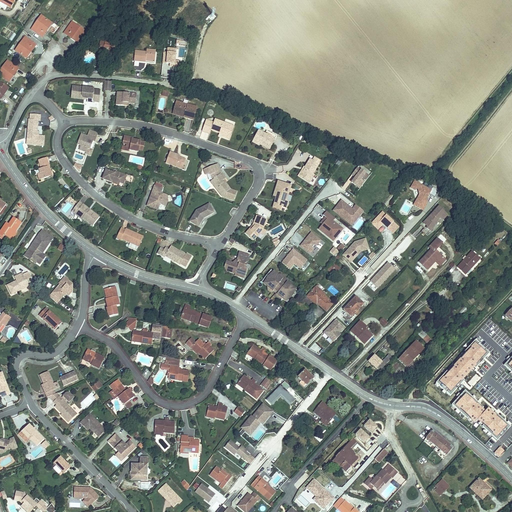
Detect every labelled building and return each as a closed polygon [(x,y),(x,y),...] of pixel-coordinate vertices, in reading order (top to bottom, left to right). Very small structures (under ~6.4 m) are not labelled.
[(11,8),(15,0),(0,0),(0,6),(5,10),(7,6),(11,8)] [(42,37),(52,24),(41,16),(32,29),(42,37)] [(64,33),(78,42),(85,32),(72,22),(64,33)] [(26,58),(36,45),(25,37),(16,51),(26,58)] [(104,50),(103,53),(109,54),(108,58),(115,59),(117,50),(115,50),(116,43),(111,42),(111,44),(105,43),(105,42),(100,41),(99,49),(104,50)] [(87,45),(81,53),(86,56),(89,52),(90,52),(92,47),(87,45)] [(155,60),(156,51),(146,50),(146,52),(135,51),(134,61),(154,63),(154,60),(155,60)] [(0,75),(9,82),(18,68),(8,60),(0,71),(0,75)] [(9,88),(0,81),(0,99),(9,88)] [(73,86),(72,94),(82,96),(84,98),(88,99),(92,99),(92,101),(99,102),(100,90),(94,89),(94,88),(73,86)] [(136,94),(117,92),(116,105),(124,106),(124,103),(128,103),(135,104),(136,94)] [(176,102),(173,112),(182,114),(183,113),(185,114),(184,117),(193,120),(197,108),(176,102)] [(40,121),(40,116),(30,115),(30,120),(29,120),(26,144),(44,146),(45,136),(39,136),(39,132),(37,132),(38,121),(40,121)] [(211,130),(219,133),(230,137),(234,126),(215,120),(214,123),(206,120),(202,131),(210,134),(211,130)] [(276,136),(266,131),(264,135),(258,132),(252,143),(259,146),(260,144),(260,143),(264,145),(263,146),(269,149),(276,136)] [(96,138),(89,135),(88,137),(87,137),(81,134),(77,144),(81,146),(79,150),(86,152),(85,154),(90,156),(93,150),(89,149),(92,141),(94,142),(96,138)] [(143,150),(145,142),(137,141),(137,140),(135,140),(135,142),(133,141),(133,139),(133,138),(124,136),(122,143),(126,144),(126,147),(130,148),(129,150),(138,152),(139,150),(143,150)] [(186,160),(179,157),(176,156),(177,155),(169,152),(165,163),(182,169),(186,160)] [(321,161),(314,157),(312,161),(310,159),(305,167),(305,168),(299,177),(309,183),(314,175),(312,175),(321,161)] [(39,180),(50,176),(47,167),(49,166),(47,158),(38,160),(41,169),(34,171),(35,175),(37,174),(39,180)] [(209,173),(210,175),(214,173),(215,178),(212,180),(210,182),(221,196),(233,200),(237,192),(230,189),(225,183),(224,181),(223,182),(222,181),(224,179),(220,173),(219,171),(220,171),(218,164),(204,170),(206,175),(209,173)] [(357,168),(352,175),(355,177),(361,171),(357,168)] [(102,179),(111,182),(112,180),(120,183),(123,184),(127,175),(115,171),(115,173),(106,170),(102,179)] [(369,176),(361,170),(361,171),(355,177),(352,182),(356,185),(358,182),(362,185),(369,176)] [(414,181),(411,188),(415,190),(416,188),(418,189),(419,195),(414,205),(423,211),(427,203),(425,202),(427,198),(429,194),(435,197),(438,191),(433,187),(431,191),(414,181)] [(278,199),(276,205),(287,208),(289,202),(286,201),(291,186),(278,182),(273,196),(276,197),(278,199)] [(149,200),(147,206),(158,210),(160,204),(166,206),(168,201),(167,196),(161,193),(162,189),(154,186),(153,191),(154,195),(152,199),(149,200)] [(276,197),(273,208),(280,210),(281,206),(276,205),(278,199),(276,197)] [(333,211),(341,217),(342,216),(349,222),(353,217),(356,219),(363,211),(356,205),(352,209),(342,201),(333,211)] [(99,217),(79,202),(72,211),(75,214),(76,213),(83,218),(93,226),(99,217)] [(209,204),(196,211),(190,222),(198,227),(202,219),(203,217),(204,217),(214,213),(209,204)] [(443,209),(442,208),(439,207),(423,223),(427,227),(426,228),(431,231),(439,219),(441,217),(443,219),(448,215),(442,210),(443,209)] [(323,215),(325,217),(327,219),(322,225),(319,229),(333,241),(343,229),(333,221),(335,218),(326,211),(323,215)] [(399,227),(383,213),(382,212),(372,223),(378,229),(382,226),(381,225),(382,223),(383,224),(393,234),(399,227)] [(253,240),(260,233),(263,229),(267,221),(256,216),(253,225),(255,226),(253,228),(252,227),(246,234),(253,240)] [(352,225),(356,219),(353,217),(349,222),(342,216),(341,217),(352,225)] [(0,232),(0,238),(2,240),(4,236),(11,241),(17,232),(16,231),(21,223),(13,218),(8,225),(6,223),(0,232)] [(143,237),(138,234),(137,236),(135,234),(135,233),(126,229),(125,230),(121,228),(116,238),(121,240),(121,239),(139,247),(143,237)] [(349,229),(340,239),(347,245),(355,235),(349,229)] [(25,254),(37,262),(43,253),(53,238),(42,230),(31,246),(36,249),(35,252),(32,252),(29,250),(25,254)] [(321,241),(311,233),(300,246),(310,254),(321,241)] [(343,255),(350,261),(354,256),(355,257),(360,252),(369,249),(365,239),(355,242),(343,255)] [(419,263),(427,270),(436,261),(441,265),(446,260),(435,251),(442,243),(437,239),(429,247),(432,249),(419,263)] [(58,249),(63,252),(66,247),(61,244),(58,249)] [(186,267),(192,257),(186,254),(186,255),(180,251),(179,253),(174,249),(174,248),(171,246),(169,250),(165,248),(164,250),(162,253),(165,255),(165,256),(180,265),(181,264),(186,267)] [(333,247),(329,252),(334,255),(338,250),(333,247)] [(294,264),(297,266),(299,264),(302,267),(307,261),(301,256),(300,256),(298,255),(299,254),(293,249),(282,263),(290,269),(294,264)] [(465,274),(480,259),(472,251),(458,267),(465,274)] [(239,252),(237,259),(235,264),(226,261),(224,267),(227,268),(226,271),(235,274),(235,275),(238,276),(239,273),(245,275),(247,269),(245,269),(249,255),(239,252)] [(37,262),(40,264),(46,256),(43,253),(37,262)] [(24,256),(36,264),(37,262),(25,254),(24,256)] [(334,262),(327,269),(333,276),(340,268),(334,262)] [(378,288),(395,270),(389,264),(384,269),(383,268),(371,281),(378,288)] [(284,285),(280,282),(283,279),(277,275),(271,270),(261,282),(268,287),(273,291),(275,288),(279,291),(277,294),(282,298),(288,303),(298,292),(292,286),(286,282),(284,285)] [(7,285),(12,295),(29,286),(26,280),(30,278),(27,272),(23,274),(22,273),(18,275),(14,277),(16,281),(17,282),(15,283),(14,282),(7,285)] [(291,283),(281,274),(277,275),(283,279),(280,282),(284,285),(286,282),(292,286),(291,283)] [(49,296),(57,303),(64,295),(64,294),(65,293),(66,293),(69,296),(72,292),(72,289),(69,287),(72,283),(65,277),(59,284),(60,284),(49,296)] [(317,303),(326,312),(333,304),(323,295),(325,293),(316,286),(307,296),(316,305),(317,303)] [(117,305),(112,287),(104,289),(106,299),(104,299),(106,308),(104,308),(106,317),(116,315),(114,306),(117,305)] [(279,291),(275,288),(273,291),(268,287),(268,290),(271,293),(273,291),(276,294),(276,296),(279,299),(282,298),(277,294),(279,291)] [(358,300),(356,297),(344,310),(351,317),(355,313),(357,311),(364,303),(359,298),(358,300)] [(440,306),(436,301),(430,307),(434,311),(440,306)] [(194,307),(186,304),(185,308),(183,307),(180,316),(184,317),(184,319),(189,321),(189,320),(194,321),(193,323),(198,324),(202,314),(192,311),(194,307)] [(50,325),(55,330),(62,323),(46,308),(39,315),(48,324),(49,323),(51,324),(50,325)] [(0,328),(3,325),(5,326),(11,318),(9,316),(4,313),(3,312),(0,316),(0,328)] [(125,323),(128,327),(135,321),(136,318),(133,317),(128,321),(125,323)] [(326,335),(334,342),(341,335),(338,332),(343,327),(335,320),(325,331),(328,333),(326,335)] [(364,344),(372,336),(365,329),(367,328),(360,322),(353,330),(360,337),(358,339),(364,344)] [(172,327),(163,326),(162,337),(171,338),(172,327)] [(142,331),(132,330),(131,338),(141,339),(141,342),(151,343),(152,332),(147,331),(147,328),(143,328),(142,331)] [(351,331),(358,339),(360,337),(353,330),(351,331)] [(417,334),(423,339),(426,335),(421,330),(417,334)] [(423,339),(427,343),(431,339),(426,335),(423,339)] [(205,344),(198,338),(195,342),(194,343),(190,339),(186,344),(190,347),(192,346),(206,358),(214,348),(210,345),(211,343),(208,340),(205,344)] [(436,383),(450,396),(464,381),(463,379),(474,367),(475,369),(489,353),(475,340),(461,355),(463,357),(452,369),(450,367),(436,383)] [(399,359),(407,367),(424,349),(416,341),(399,359)] [(261,350),(253,345),(248,353),(255,358),(254,359),(271,371),(277,362),(264,353),(266,350),(262,348),(261,350)] [(84,351),(80,359),(89,364),(89,365),(88,367),(96,370),(101,360),(84,351)] [(379,371),(392,358),(389,355),(382,362),(375,355),(369,362),(374,366),(376,368),(379,371)] [(163,368),(164,362),(162,362),(161,370),(167,370),(166,378),(168,378),(169,376),(170,368),(163,368)] [(181,364),(167,362),(164,362),(163,368),(170,368),(169,376),(173,376),(173,379),(179,379),(179,377),(184,378),(183,380),(188,381),(190,369),(181,368),(181,364)] [(298,377),(302,380),(306,385),(307,385),(313,378),(305,370),(298,377)] [(60,378),(64,386),(78,380),(74,371),(60,378)] [(0,396),(1,396),(9,393),(2,373),(0,374),(0,396)] [(42,390),(46,400),(48,398),(54,396),(52,392),(50,387),(53,385),(47,374),(39,378),(43,385),(44,389),(42,390)] [(263,390),(254,384),(256,381),(253,379),(251,381),(243,375),(238,383),(245,388),(244,390),(257,399),(263,390)] [(266,389),(272,382),(266,378),(261,385),(266,389)] [(276,403),(286,393),(287,392),(280,385),(269,396),(276,403)] [(130,390),(125,394),(119,386),(113,391),(111,392),(115,397),(122,407),(128,403),(134,399),(130,395),(132,393),(130,390)] [(465,391),(452,405),(467,419),(469,417),(475,423),(477,420),(483,425),(482,427),(497,441),(510,427),(495,413),(494,414),(488,409),(484,412),(478,407),(480,405),(465,391)] [(48,398),(57,407),(55,409),(63,416),(64,418),(63,419),(67,423),(71,419),(73,421),(78,417),(65,404),(67,402),(68,404),(73,399),(69,395),(66,395),(61,399),(57,395),(54,396),(48,398)] [(322,402),(314,412),(322,419),(323,418),(329,423),(335,415),(330,411),(329,413),(327,411),(329,408),(322,402)] [(128,403),(122,407),(126,412),(131,408),(128,403)] [(218,403),(217,407),(217,408),(215,408),(209,406),(206,415),(215,418),(224,420),(227,408),(222,406),(223,404),(218,403)] [(251,416),(241,428),(243,429),(246,431),(247,432),(251,427),(252,427),(255,429),(260,423),(262,425),(273,411),(263,403),(253,417),(251,416)] [(245,411),(238,406),(234,412),(241,417),(245,411)] [(98,438),(104,433),(89,416),(80,425),(85,431),(90,427),(93,431),(92,432),(98,438)] [(323,418),(322,419),(320,421),(326,426),(329,423),(323,418)] [(162,433),(172,433),(173,422),(167,422),(167,420),(163,419),(163,422),(154,421),(153,431),(162,431),(162,433)] [(363,425),(371,433),(377,427),(368,420),(363,425)] [(30,439),(37,446),(44,439),(29,424),(18,435),(26,443),(30,439)] [(355,435),(364,443),(369,437),(360,430),(355,435)] [(432,431),(426,438),(432,443),(440,450),(446,455),(452,447),(432,431)] [(117,436),(110,443),(119,453),(118,455),(121,459),(125,455),(127,458),(136,449),(130,443),(126,446),(117,436)] [(18,448),(14,438),(10,439),(10,441),(4,440),(4,442),(0,440),(0,448),(2,449),(4,452),(11,448),(12,450),(18,448)] [(181,438),(180,454),(189,455),(197,455),(198,442),(193,442),(193,440),(188,440),(188,446),(186,445),(187,438),(181,438)] [(348,449),(349,450),(356,443),(352,439),(347,444),(350,447),(348,449)] [(241,446),(240,448),(230,441),(225,447),(235,455),(236,453),(245,460),(250,455),(246,452),(247,451),(241,446)] [(355,455),(349,450),(348,449),(350,447),(347,444),(336,457),(332,461),(339,468),(340,467),(346,472),(358,459),(354,456),(355,455)] [(380,446),(371,456),(375,459),(384,449),(380,446)] [(500,447),(494,453),(499,457),(504,451),(500,447)] [(375,459),(379,463),(388,453),(384,449),(375,459)] [(121,459),(118,455),(116,457),(122,463),(127,458),(125,455),(121,459)] [(60,457),(53,463),(54,464),(62,473),(63,474),(70,468),(66,463),(64,464),(63,463),(64,461),(60,457)] [(148,459),(141,459),(141,466),(132,466),(131,473),(133,474),(133,477),(131,478),(131,482),(141,482),(141,478),(148,479),(148,466),(150,466),(150,461),(148,459)] [(392,478),(397,472),(391,466),(386,472),(384,470),(383,469),(373,480),(370,477),(364,484),(370,489),(373,486),(376,489),(383,482),(384,484),(385,484),(391,477),(392,478)] [(232,477),(228,474),(227,476),(220,470),(216,467),(210,475),(221,484),(219,486),(222,489),(232,477)] [(299,489),(309,475),(304,472),(295,486),(299,489)] [(276,492),(267,485),(261,480),(262,479),(258,476),(251,485),(269,500),(276,492)] [(314,499),(324,508),(334,497),(314,479),(306,487),(316,496),(314,499)] [(449,486),(442,479),(439,482),(446,489),(449,486)] [(482,499),(490,491),(481,483),(482,482),(479,479),(470,488),(482,499)] [(180,484),(185,489),(189,485),(184,480),(180,484)] [(440,496),(446,489),(439,482),(436,486),(438,488),(435,491),(440,496)] [(180,498),(166,484),(158,491),(173,507),(178,503),(177,501),(180,498)] [(201,484),(195,492),(209,503),(215,494),(201,484)] [(74,487),(74,498),(86,498),(86,499),(91,504),(99,497),(91,488),(89,490),(87,490),(87,488),(74,487)] [(304,492),(301,490),(295,496),(298,498),(304,492)] [(41,500),(40,501),(36,498),(34,501),(24,493),(16,491),(14,500),(19,501),(21,500),(24,503),(23,504),(22,505),(27,510),(31,506),(34,508),(36,506),(37,507),(40,510),(45,505),(46,504),(41,500)] [(238,506),(244,511),(247,511),(257,501),(258,501),(261,498),(254,493),(251,496),(249,493),(238,506)] [(211,506),(216,511),(227,499),(222,495),(211,506)] [(344,501),(340,498),(333,505),(340,511),(357,511),(345,500),(344,501)] [(91,504),(86,499),(83,502),(88,507),(91,504)] [(53,511),(56,510),(52,503),(48,508),(45,510),(46,510),(47,511),(53,511)]
